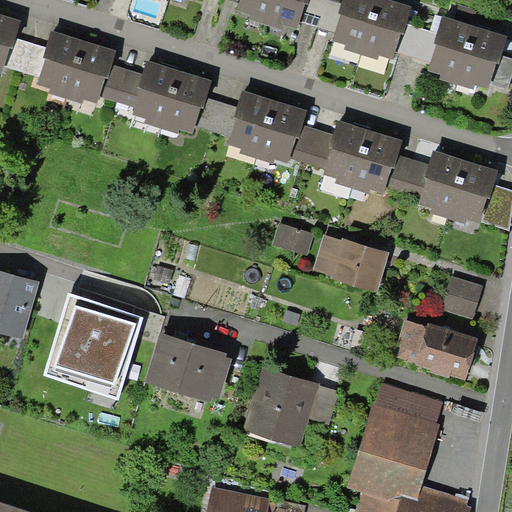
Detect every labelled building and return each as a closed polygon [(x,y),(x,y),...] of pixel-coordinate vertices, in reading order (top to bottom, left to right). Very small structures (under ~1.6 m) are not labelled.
[(315,0),(243,0),(240,12),(303,35),(315,0)] [(418,12),(385,0),(346,0),(332,41),(399,65),(418,12)] [(511,49),(511,40),(449,17),(429,72),(495,96),(511,49)] [(22,27),(0,19),(0,77),(3,79),(22,27)] [(122,58),(54,33),(35,84),(103,109),(122,58)] [(219,87),(149,62),(129,117),(198,143),(219,87)] [(307,117),(246,95),(228,146),(289,168),(307,117)] [(403,146),(341,124),(322,175),(384,198),(403,146)] [(500,175),(442,154),(422,208),(480,229),(500,175)] [(282,216),(274,241),(308,251),(315,226),(282,216)] [(397,246),(330,227),(319,264),(386,284),(397,246)] [(39,282),(0,270),(0,339),(21,345),(39,282)] [(490,280),(455,270),(444,306),(479,317),(490,280)] [(179,275),(173,294),(184,297),(190,278),(179,275)] [(150,279),(146,289),(164,294),(167,285),(150,279)] [(69,296),(44,376),(120,399),(145,320),(69,296)] [(482,334),(410,313),(399,351),(471,372),(482,334)] [(236,345),(147,318),(134,360),(154,365),(150,378),(220,398),(236,345)] [(345,326),(340,343),(369,351),(374,334),(345,326)] [(343,383),(266,361),(245,434),(302,451),(312,414),(333,420),(343,383)] [(448,398),(383,379),(353,483),(363,486),(355,511),(471,511),(475,498),(424,483),(448,398)] [(272,511),(274,505),(214,491),(208,511),(272,511)] [(274,505),(272,511),(304,511),(306,506),(276,499),(274,505)]
